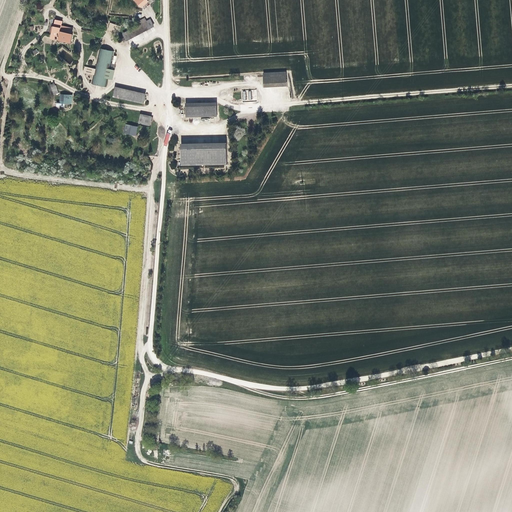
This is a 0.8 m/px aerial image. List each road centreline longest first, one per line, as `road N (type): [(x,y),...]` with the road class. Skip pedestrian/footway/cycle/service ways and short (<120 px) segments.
road 1 (track): [(511,346),(294,388),(155,361),(149,338),(166,133),(164,0)]
road 2 (track): [(511,357),(299,398),(151,375),(140,403),(138,454),(230,479),(232,492),(219,511)]
road 3 (track): [(166,92),(251,106),(511,84)]
road 4 (track): [(151,375),(140,348),(152,185),(166,133)]
